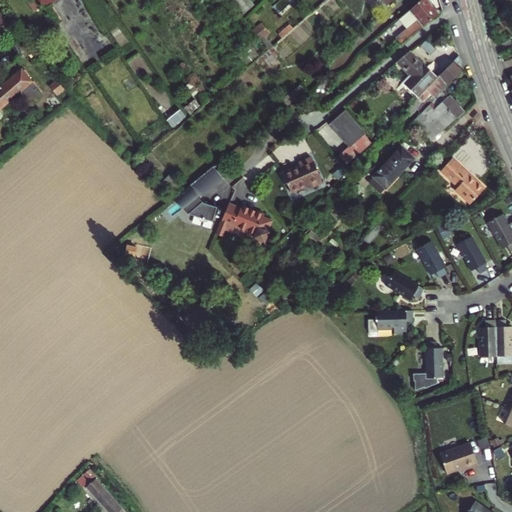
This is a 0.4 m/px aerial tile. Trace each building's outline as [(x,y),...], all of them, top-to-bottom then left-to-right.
[(38,0),(45,9),(57,0),(38,0)] [(226,0),(241,16),(250,9),(242,0),(226,0)] [(249,0),(242,0),(250,9),(254,5),(249,0)] [(400,44),(439,12),(429,0),(420,0),(416,4),(405,14),(412,23),(406,28),(410,32),(407,33),(405,31),(396,38),(400,44)] [(260,24),(252,30),(268,49),(272,45),(265,36),(269,33),(260,24)] [(383,41),(379,35),(372,41),(376,46),(383,41)] [(423,45),(432,52),(436,47),(427,40),(423,45)] [(250,49),(239,58),(244,65),(256,56),(250,49)] [(417,97),(435,79),(431,75),(434,71),(429,66),(426,69),(408,51),(396,62),(395,62),(408,75),(402,82),(417,97)] [(224,58),(236,76),(241,72),(229,55),(224,58)] [(440,75),(435,79),(417,97),(414,101),(409,107),(406,109),(411,114),(416,109),(420,113),(443,89),(448,84),(462,69),(458,56),(440,75)] [(185,64),(180,67),(185,73),(189,70),(185,64)] [(22,69),(0,88),(0,107),(23,88),(29,96),(32,100),(41,92),(22,69)] [(217,84),(221,89),(234,78),(230,73),(217,84)] [(189,79),(205,103),(211,98),(195,75),(189,79)] [(417,97),(402,82),(398,86),(414,101),(417,97)] [(462,112),(458,107),(453,102),(443,89),(420,113),(410,124),(417,133),(420,131),(429,142),(462,112)] [(34,102),(32,100),(29,96),(25,100),(30,106),(34,102)] [(187,106),(191,112),(199,106),(195,100),(187,106)] [(179,108),(166,119),(172,128),(185,117),(179,108)] [(346,109),(329,123),(349,146),(365,132),(346,109)] [(368,182),(380,193),(413,160),(400,148),(368,182)] [(300,166),(283,173),(291,192),(308,185),(309,188),(322,182),(312,157),(299,163),(300,166)] [(484,189),(461,167),(452,158),(441,170),(458,186),(455,190),(470,203),(484,189)] [(208,171),(174,198),(183,208),(185,207),(189,212),(189,213),(202,218),(202,219),(204,220),(204,218),(213,221),(217,207),(203,202),(204,202),(199,196),(203,193),(204,194),(218,183),(208,171)] [(171,174),(162,182),(174,198),(183,190),(171,174)] [(264,215),(254,211),(253,213),(241,208),(240,209),(229,204),(222,220),(255,234),(254,237),(265,242),(269,232),(267,231),(272,221),(264,217),(264,215)] [(242,204),(240,209),(241,208),(253,213),(254,211),(255,209),(242,204)] [(487,222),(502,248),(507,246),(510,251),(511,250),(511,222),(508,224),(502,214),(487,222)] [(378,223),(363,238),(369,244),(383,228),(378,223)] [(457,244),(471,270),(476,268),(479,274),(488,269),(485,263),(486,262),(472,236),(457,244)] [(416,248),(431,275),(436,272),(439,278),(447,273),(445,267),(446,266),(432,240),(416,248)] [(137,247),(126,245),(123,259),(133,261),(137,247)] [(234,260),(242,268),(245,265),(237,256),(234,260)] [(238,272),(242,268),(234,260),(230,264),(238,272)] [(277,264),(265,276),(271,282),(274,285),(286,274),(277,264)] [(425,289),(393,270),(385,285),(410,300),(413,295),(419,299),(425,289)] [(264,275),(259,280),(266,288),(271,282),(265,276),(264,275)] [(413,310),(377,311),(377,328),(406,328),(407,322),(413,321),(413,310)] [(496,365),(496,357),(495,320),(485,320),(485,327),(475,327),(476,343),(480,343),(480,357),(480,365),(496,365)] [(505,320),(495,320),(496,357),(511,357),(511,326),(505,326),(505,320)] [(425,369),(416,369),(416,376),(418,376),(418,386),(425,386),(425,388),(438,383),(438,378),(444,378),(443,348),(436,348),(436,341),(427,341),(427,348),(425,348),(425,369)] [(511,397),(507,408),(501,422),(511,426),(511,397)] [(464,469),(477,465),(469,442),(439,453),(446,473),(463,467),(464,469)] [(86,487),(93,495),(108,511),(118,511),(123,508),(96,478),(86,487)] [(102,511),(108,511),(93,495),(90,498),(102,511)] [(486,511),(474,503),(467,511),(486,511)]
